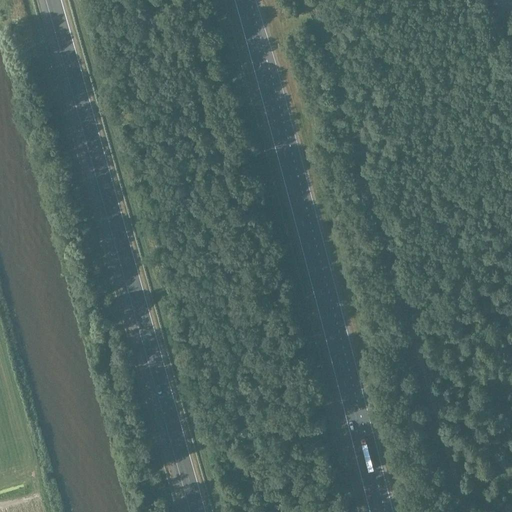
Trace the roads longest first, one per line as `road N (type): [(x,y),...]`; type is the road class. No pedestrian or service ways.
road 1 (track): [(465,511),(333,60),(307,0)]
road 2 (motorway): [(53,0),(197,511)]
road 3 (motorway): [(376,511),(242,0)]
